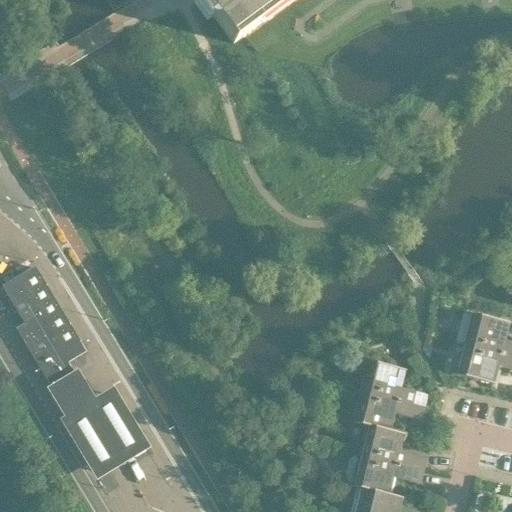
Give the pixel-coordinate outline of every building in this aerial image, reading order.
[(130,0),(110,0),(106,3),(112,12),(131,1),(130,0)] [(199,0),(233,45),(293,0),(199,0)] [(4,289),(2,289),(25,327),(18,332),(17,331),(16,332),(48,384),(49,383),(53,389),(73,377),(69,371),(71,370),(61,354),(64,352),(71,348),(79,343),(35,270),(33,270),(34,271),(27,275),(20,279),(4,289)] [(462,313),(454,344),(455,344),(511,357),(511,343),(504,342),(509,324),(463,313),(462,313)] [(511,371),(511,357),(455,344),(463,346),(456,376),(448,374),(448,375),(493,386),(498,368),(511,371)] [(351,391),(424,409),(428,396),(400,390),(405,372),(359,361),(367,363),(359,393),(352,391),(351,391)] [(53,389),(47,392),(50,396),(101,482),(151,451),(114,391),(97,402),(80,373),(73,377),(53,389)] [(344,422),(357,425),(358,425),(388,432),(392,415),(421,422),(424,409),(351,391),(351,392),(359,394),(352,423),(344,421),(344,422)] [(358,425),(357,425),(365,427),(358,457),(350,455),(423,473),(426,460),(399,453),(403,436),(388,432),(358,425)] [(343,485),(343,486),(356,489),(388,496),(393,479),(420,486),(423,473),(350,455),(355,457),(348,460),(344,479),(349,486),(343,485)] [(356,489),(350,511),(398,511),(402,499),(388,496),(356,489)]
